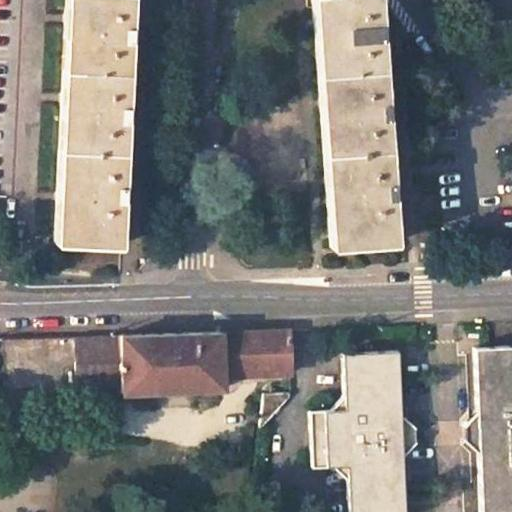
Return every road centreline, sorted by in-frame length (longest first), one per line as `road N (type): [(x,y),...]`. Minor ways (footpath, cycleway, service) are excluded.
road 1 (unclassified): [(188,297),(511,293)]
road 2 (residential): [(205,0),(188,297)]
road 3 (unknown): [(423,297),(434,511)]
road 4 (unclassified): [(0,303),(188,297)]
